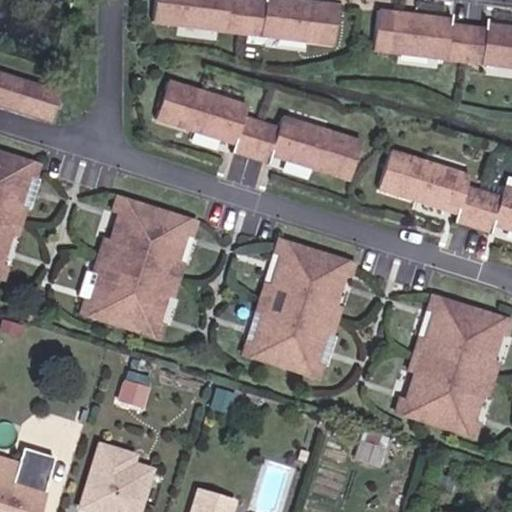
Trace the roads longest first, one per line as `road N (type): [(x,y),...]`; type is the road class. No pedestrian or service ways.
road 1 (residential): [(95,151),(511,282)]
road 2 (residential): [(110,0),(105,132),(95,151)]
